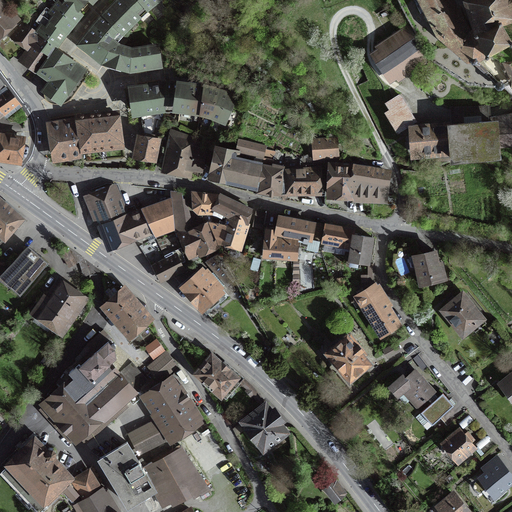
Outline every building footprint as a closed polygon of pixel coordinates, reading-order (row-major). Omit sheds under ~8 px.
[(81,13),(76,9),(66,0),(53,0),(57,3),(54,6),(73,22),(81,13)] [(66,0),(76,9),(83,0),(66,0)] [(122,32),(139,16),(123,0),(118,0),(104,15),(122,32)] [(151,13),(146,9),(139,0),(123,0),(139,16),(144,21),(151,13)] [(139,0),(146,9),(156,0),(139,0)] [(419,0),(428,18),(440,36),(465,57),(474,62),(477,61),(481,58),(486,55),(475,33),(474,30),(465,36),(458,26),(463,24),(450,0),(419,0)] [(511,21),(511,0),(465,0),(474,30),(475,33),(486,55),(511,42),(511,41),(502,24),(511,21)] [(0,33),(16,19),(0,2),(0,33)] [(65,31),(73,22),(54,6),(51,11),(47,7),(41,14),(65,31)] [(50,52),(65,31),(41,14),(36,21),(40,24),(36,32),(47,39),(40,49),(48,55),(50,52)] [(124,35),(122,32),(104,15),(80,44),(100,59),(107,49),(109,52),(114,46),(124,35)] [(33,46),(40,49),(47,39),(36,32),(25,23),(15,37),(26,44),(28,41),(33,46)] [(429,57),(409,23),(377,45),(382,52),(375,56),(389,77),(395,72),(400,80),(428,61),(426,60),(429,57)] [(12,37),(0,46),(10,59),(24,49),(19,42),(16,43),(12,37)] [(159,44),(131,50),(134,69),(135,74),(160,70),(159,44)] [(40,49),(33,46),(23,59),(38,70),(48,55),(40,49)] [(113,64),(134,69),(131,50),(114,46),(109,52),(107,49),(100,59),(113,64)] [(68,64),(50,52),(48,55),(38,70),(51,79),(44,90),(59,102),(82,70),(69,62),(68,64)] [(511,61),(500,61),(511,84),(511,83),(511,61)] [(1,75),(0,75),(0,118),(22,101),(1,75)] [(161,80),(147,81),(151,110),(165,108),(161,85),(161,80)] [(133,113),(151,110),(147,81),(129,84),(133,113)] [(180,84),(161,85),(165,108),(165,112),(177,112),(176,108),(180,84)] [(176,108),(201,111),(204,88),(180,84),(176,108)] [(222,92),(204,88),(201,111),(212,115),(222,92)] [(234,97),(222,92),(212,115),(224,121),(234,97)] [(417,122),(401,95),(387,103),(391,110),(386,114),(398,133),(410,126),(414,124),(417,122)] [(120,113),(77,118),(81,150),(124,146),(120,113)] [(511,115),(497,118),(495,122),(497,145),(511,143),(511,115)] [(77,118),(47,121),(51,160),(81,157),(81,150),(77,118)] [(414,124),(410,126),(411,158),(453,158),(451,123),(451,122),(414,124)] [(495,122),(451,123),(453,158),(453,162),(489,160),(489,157),(498,155),(497,145),(495,122)] [(198,136),(170,130),(161,172),(191,178),(192,170),(201,172),(207,147),(196,145),(198,136)] [(30,135),(2,132),(0,149),(0,161),(27,164),(30,135)] [(161,137),(136,133),(131,157),(156,161),(161,137)] [(338,137),(312,139),(313,160),(339,158),(338,137)] [(262,164),(263,158),(267,145),(239,138),(236,151),(234,150),(230,179),(257,185),(262,164)] [(234,148),(217,144),(209,177),(216,179),(215,182),(229,185),(230,179),(234,150),(234,148)] [(284,169),(285,166),(273,163),(273,167),(262,164),(257,185),(255,192),(285,199),(284,169)] [(368,214),(373,216),(374,200),(362,198),(365,168),(332,165),(330,207),(368,214)] [(324,191),(321,167),(284,169),(285,199),(304,200),(306,191),(324,191)] [(387,172),(365,168),(362,198),(374,200),(373,216),(382,218),(387,172)] [(113,189),(86,200),(96,226),(99,224),(124,214),(113,189)] [(212,221),(214,213),(221,196),(193,193),(194,207),(199,212),(201,211),(205,222),(209,221),(212,221)] [(183,201),(182,195),(173,197),(175,228),(188,225),(187,221),(186,200),(183,201)] [(251,209),(221,196),(214,213),(229,219),(231,215),(246,222),(251,209)] [(142,208),(143,211),(151,230),(156,235),(175,228),(173,197),(142,208)] [(0,199),(0,233),(5,238),(22,218),(0,199)] [(268,211),(256,209),(254,226),(267,227),(268,211)] [(125,218),(133,237),(151,230),(143,211),(125,218)] [(318,221),(279,213),(276,228),(274,234),(300,239),(313,242),(318,221)] [(133,237),(125,218),(124,214),(99,224),(100,226),(101,226),(110,247),(133,237)] [(237,247),(246,222),(231,215),(229,219),(229,225),(212,221),(209,221),(217,239),(224,243),(237,247)] [(217,239),(209,221),(205,222),(207,226),(192,232),(201,251),(219,243),(217,239)] [(192,232),(190,227),(179,232),(190,256),(201,251),(192,232)] [(347,230),(327,227),(324,244),(348,247),(350,234),(346,233),(347,230)] [(274,234),(276,228),(264,228),(262,258),(299,259),(300,239),(274,234)] [(374,238),(350,234),(348,247),(352,248),(349,260),(369,264),(374,238)] [(68,249),(61,253),(69,266),(76,262),(68,249)] [(439,250),(413,255),(419,287),(449,282),(445,261),(441,262),(439,250)] [(44,267),(25,251),(4,275),(14,284),(11,287),(20,295),(44,267)] [(185,272),(178,253),(152,263),(159,282),(185,272)] [(236,280),(216,254),(206,262),(225,287),(236,280)] [(225,287),(204,265),(179,288),(204,314),(228,291),(225,287)] [(85,298),(61,281),(49,297),(44,294),(32,311),(61,331),(85,298)] [(405,326),(379,282),(355,297),(380,340),(405,326)] [(154,317),(126,283),(99,306),(127,340),(154,317)] [(488,320),(464,290),(439,311),(463,340),(488,320)] [(373,365),(347,334),(325,352),(351,384),(373,365)] [(166,353),(157,339),(145,347),(154,361),(166,353)] [(51,396),(38,405),(75,446),(87,436),(105,424),(139,394),(134,388),(146,378),(132,362),(120,372),(112,364),(116,360),(115,350),(108,343),(69,376),(50,395),(51,396)] [(398,343),(384,349),(387,357),(402,350),(398,343)] [(241,378),(211,352),(192,374),(222,400),(241,378)] [(178,369),(166,353),(154,361),(148,366),(160,382),(178,369)] [(511,368),(494,383),(511,406),(511,368)] [(437,392),(417,369),(407,377),(404,374),(389,387),(400,400),(406,394),(419,408),(437,392)] [(206,423),(174,374),(139,397),(154,420),(128,434),(139,457),(168,441),(171,446),(206,423)] [(454,405),(444,394),(423,412),(433,423),(454,405)] [(291,433),(268,402),(239,423),(262,455),(291,433)] [(478,450),(460,427),(440,443),(458,465),(478,450)] [(75,479),(34,435),(1,469),(39,511),(59,493),(67,502),(72,511),(80,511),(86,509),(82,503),(86,500),(73,481),(75,479)] [(127,444),(98,462),(128,511),(154,495),(157,493),(142,468),(127,444)] [(208,491),(181,445),(142,468),(157,493),(154,495),(162,510),(170,505),(172,508),(193,496),(195,499),(208,491)] [(511,482),(511,478),(499,462),(480,477),(495,496),(511,482)] [(100,492),(90,470),(75,479),(73,481),(86,500),(100,492)] [(349,494),(337,479),(326,487),(338,502),(349,494)] [(121,511),(120,509),(106,489),(100,492),(86,500),(82,503),(86,509),(87,511),(121,511)] [(472,511),(455,490),(436,505),(442,511),(472,511)]
